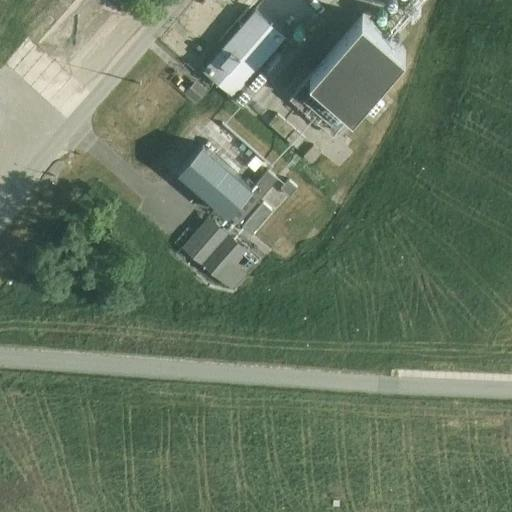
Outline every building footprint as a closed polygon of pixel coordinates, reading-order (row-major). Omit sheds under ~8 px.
[(293,0),(290,5),(303,16),(312,6),(305,0),(293,0)] [(234,5),(220,24),(231,33),(246,15),(234,5)] [(202,68),(234,95),(286,34),(254,7),(202,68)] [(332,135),(405,51),(362,14),(289,98),(332,135)] [(197,102),(207,89),(194,78),(184,91),(197,102)] [(297,147),(305,137),(277,112),(269,122),(297,147)] [(256,176),(268,161),(225,125),(213,140),(256,176)] [(311,161),(320,150),(311,144),(303,154),(311,161)] [(226,215),(249,187),(200,146),(177,174),(226,215)] [(264,168),(249,187),(226,215),(237,224),(275,177),(264,168)] [(288,180),(281,188),(289,196),(297,187),(288,180)] [(263,202),(242,225),(251,233),(272,210),(263,202)] [(218,279),(246,248),(208,215),(180,246),(218,279)]
